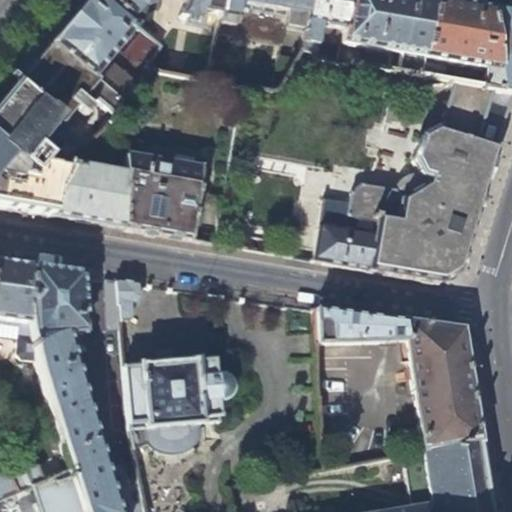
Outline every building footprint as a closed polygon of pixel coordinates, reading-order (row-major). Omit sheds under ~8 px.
[(132,33),(127,28),(94,0),(87,0),(86,1),(82,7),(45,50),(65,65),(69,60),(77,67),(73,71),(86,81),(119,107),(129,93),(140,77),(156,54),(139,40),(122,62),(114,57),(132,33)] [(196,16),(216,19),(219,0),(94,0),(127,28),(149,0),(184,0),(183,8),(175,22),(194,25),(196,16)] [(280,33),(300,36),(307,0),(219,0),(216,19),(212,40),(277,51),(280,33)] [(315,48),(337,51),(338,42),(346,0),(307,0),(300,36),(296,56),(302,56),(311,65),(315,48)] [(382,79),(415,85),(421,45),(428,6),(400,1),(392,0),(346,0),(338,42),(337,51),(333,71),(345,73),(349,53),(368,56),(367,64),(373,65),(374,57),(386,58),(382,79)] [(486,41),(483,16),(479,15),(474,14),(467,13),(447,10),(428,6),(421,45),(415,85),(437,89),(441,69),(478,75),(475,95),(496,99),(490,65),(486,41)] [(496,99),(509,101),(511,93),(511,21),(502,19),(483,16),(486,41),(488,42),(497,42),(498,49),(497,65),(490,65),(496,99)] [(111,119),(119,107),(86,81),(73,71),(65,65),(45,50),(33,64),(10,92),(59,131),(84,97),(111,119)] [(278,93),(283,82),(292,64),(276,60),(267,99),(275,97),(278,93)] [(153,80),(140,77),(129,93),(135,96),(139,90),(143,92),(149,90),(151,87),(153,80)] [(498,138),(509,101),(496,99),(475,95),(449,91),(436,135),(491,162),(498,138)] [(59,131),(10,92),(0,103),(0,213),(47,222),(51,196),(68,172),(84,152),(59,131)] [(320,204),(309,267),(434,288),(454,279),(470,226),(481,193),(491,162),(436,135),(429,132),(413,140),(407,166),(413,182),(422,183),(419,191),(397,207),(396,194),(361,186),(348,194),(346,208),(320,204)] [(121,165),(121,181),(121,235),(185,246),(197,178),(172,173),(172,168),(169,160),(153,158),(144,162),(143,169),(121,165)] [(195,164),(169,160),(172,168),(172,173),(197,178),(199,170),(195,164)] [(121,181),(68,172),(51,196),(47,222),(121,235),(121,181)] [(0,268),(0,337),(15,339),(13,354),(17,366),(21,365),(23,376),(28,379),(35,378),(34,363),(23,272),(0,268)] [(75,279),(23,272),(34,363),(35,378),(65,475),(76,511),(110,511),(64,338),(78,337),(75,279)] [(105,328),(115,326),(112,285),(102,284),(105,328)] [(134,288),(112,285),(115,326),(129,324),(127,308),(131,308),(136,302),(134,288)] [(312,346),(382,348),(382,325),(311,315),(312,346)] [(382,348),(389,348),(400,348),(407,390),(417,458),(475,448),(456,335),(382,325),(382,348)] [(393,391),(407,390),(400,348),(389,348),(393,391)] [(120,370),(125,435),(142,434),(143,438),(145,443),(147,447),(151,451),(154,454),(162,457),(166,457),(174,457),(178,455),(185,451),(189,446),(191,442),(193,436),(193,428),(214,426),(213,407),(218,405),(221,403),(224,398),(224,391),(222,388),(220,385),(211,382),(209,363),(164,366),(120,370)] [(486,511),(481,479),(475,448),(417,458),(397,461),(402,499),(422,496),(425,511),(423,511),(486,511)] [(32,471),(4,482),(12,498),(38,487),(32,471)] [(0,472),(0,503),(12,498),(4,482),(0,472)] [(12,498),(0,503),(0,507),(1,509),(0,509),(0,511),(76,511),(65,475),(38,487),(12,498)] [(402,499),(403,511),(423,511),(425,511),(422,496),(402,499)]
